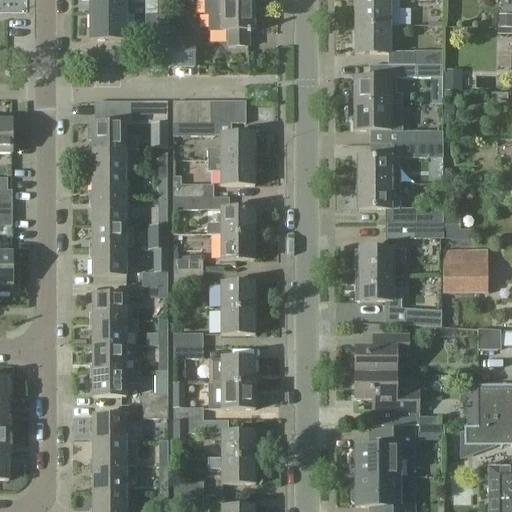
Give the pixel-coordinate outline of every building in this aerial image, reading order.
[(123,15),(123,0),(90,0),(90,15),(123,15)] [(155,0),(156,16),(159,16),(167,16),(167,0),(155,0)] [(356,0),(356,29),(397,29),(398,29),(399,29),(399,27),(399,12),(399,2),(389,1),(389,0),(356,0)] [(204,17),(204,18),(207,18),(208,18),(208,32),(208,34),(226,34),(226,50),(249,50),(249,34),(253,34),(253,2),(210,2),(204,2),(204,17)] [(123,15),(90,15),(90,41),(123,41),(130,42),(130,32),(123,32),(123,15)] [(156,16),(156,34),(167,34),(167,16),(159,16),(156,16)] [(511,16),(499,17),(498,29),(511,29),(511,17),(511,16)] [(397,29),(356,29),(356,56),(388,56),(388,54),(388,44),(398,44),(398,29),(397,29)] [(156,34),(154,34),(154,48),(167,48),(167,34),(156,34)] [(193,41),(167,41),(167,67),(193,67),(193,41)] [(119,54),(105,54),(105,66),(119,66),(119,54)] [(413,54),(413,68),(442,68),(442,54),(413,54)] [(167,84),(192,84),(193,68),(167,68),(167,84)] [(413,68),(389,68),(389,81),(390,81),(390,80),(413,80),(429,80),(442,80),(442,68),(413,68)] [(347,94),(347,107),(390,107),(390,81),(389,81),(353,81),(353,94),(347,94)] [(443,83),(443,93),(461,93),(461,83),(443,83)] [(233,126),(232,103),(220,104),(220,127),(233,126)] [(232,103),(233,126),(244,126),(244,103),(232,103)] [(105,104),(94,105),(94,126),(98,126),(105,126),(105,104)] [(117,126),(117,104),(105,104),(105,126),(117,126)] [(129,126),(129,104),(117,104),(117,126),(124,126),(129,126)] [(129,104),(129,126),(141,126),(141,104),(129,104)] [(153,104),(141,104),(141,126),(149,126),(150,126),(154,126),(153,104)] [(166,104),(153,104),(154,126),(156,126),(166,126),(166,104)] [(184,127),(184,104),(171,104),(171,127),(184,127)] [(196,104),(184,104),(184,127),(196,127),(196,104)] [(208,127),(208,104),(196,104),(196,127),(206,127),(208,127)] [(220,104),(208,104),(208,127),(220,127),(220,104)] [(443,106),(443,120),(453,120),(453,106),(443,106)] [(390,107),(347,107),(347,121),(353,121),(353,133),(389,133),(389,134),(401,134),(401,107),(390,107)] [(0,122),(0,155),(11,156),(10,122),(0,122)] [(91,129),(86,129),(86,143),(91,143),(91,149),(91,152),(91,153),(124,153),(137,153),(137,139),(124,139),(124,126),(117,126),(105,126),(98,126),(94,126),(91,126),(91,129)] [(154,126),(150,126),(150,152),(156,152),(157,152),(166,152),(166,126),(156,126),(154,126)] [(184,127),(171,127),(171,139),(202,139),(206,127),(196,127),(184,127)] [(441,134),(404,134),(404,147),(427,147),(441,147),(442,147),(442,134),(441,134)] [(220,152),(207,152),(207,163),(253,163),(253,137),(220,137),(220,152)] [(427,147),(404,147),(404,161),(428,161),(427,147)] [(166,152),(157,152),(157,177),(166,177),(166,152)] [(124,153),(91,153),(91,177),(124,177),(124,153)] [(389,160),(358,160),(357,186),(398,187),(398,170),(397,170),(397,161),(391,161),(391,160),(389,160)] [(253,163),(207,163),(207,174),(220,174),(220,189),(253,189),(253,163)] [(444,170),(444,183),(457,183),(457,174),(452,170),(444,170)] [(124,177),(91,177),(91,203),(124,203),(124,177)] [(157,177),(157,203),(166,203),(166,177),(157,177)] [(171,201),(200,201),(212,201),(212,190),(181,190),(181,180),(171,180),(171,201)] [(390,187),(357,186),(357,212),(385,212),(389,212),(389,211),(397,211),(397,203),(398,203),(398,187),(390,187)] [(426,187),(426,200),(441,200),(441,187),(426,187)] [(0,205),(11,205),(11,193),(0,192),(0,205)] [(442,212),(458,212),(458,196),(442,196),(442,212)] [(171,201),(172,214),(200,214),(200,201),(171,201)] [(124,228),(124,203),(91,203),(91,228),(124,228)] [(157,203),(157,210),(157,228),(166,228),(166,203),(157,203)] [(0,205),(0,218),(11,219),(11,205),(0,205)] [(220,210),(220,237),(253,236),(253,226),(259,226),(259,212),(253,212),(253,210),(220,210)] [(413,211),(413,225),(441,226),(441,217),(441,212),(413,211)] [(458,217),(441,217),(441,226),(441,241),(458,241),(458,217)] [(441,226),(413,225),(413,242),(441,242),(441,241),(441,226)] [(124,253),(124,228),(91,228),(91,253),(124,253)] [(157,228),(157,253),(166,253),(166,228),(157,228)] [(253,236),(220,237),(220,263),(253,263),(253,236)] [(354,252),(354,278),(392,278),(392,266),(404,266),(404,253),(392,253),(392,252),(354,252)] [(124,253),(91,253),(91,279),(125,279),(124,253)] [(486,253),(441,253),(441,298),(486,297),(486,253)] [(0,295),(18,295),(18,267),(12,267),(12,266),(12,254),(10,254),(0,254),(0,295)] [(172,276),(201,275),(201,262),(171,262),(172,276)] [(140,275),(140,289),(166,289),(166,275),(140,275)] [(201,275),(172,276),(172,288),(202,288),(201,275)] [(354,278),(354,304),(379,304),(384,304),(384,312),(400,312),(400,293),(392,293),(392,278),(354,278)] [(220,312),(253,312),(253,286),(220,286),(220,312)] [(166,289),(140,289),(140,301),(166,302),(166,289)] [(91,324),(124,324),(125,298),(91,298),(91,324)] [(253,312),(220,312),(220,338),(253,338),(253,312)] [(411,313),(411,329),(439,330),(440,314),(411,313)] [(157,323),(157,349),(166,349),(166,323),(157,323)] [(124,324),(91,324),(91,350),(124,350),(124,335),(137,335),(137,325),(124,325),(124,324)] [(500,350),(500,334),(477,334),(477,354),(500,354),(500,350)] [(511,335),(500,334),(500,350),(511,349),(511,335)] [(172,349),(201,349),(201,336),(172,336),(172,349)] [(384,347),(370,347),(354,347),(354,375),(395,376),(395,359),(407,359),(407,337),(384,337),(384,347)] [(166,349),(157,349),(157,374),(166,374),(166,349)] [(201,349),(172,349),(172,362),(201,362),(201,349)] [(124,375),(124,374),(124,350),(91,350),(91,375),(124,375)] [(209,364),(209,386),(254,386),(254,362),(220,362),(220,364),(209,364)] [(124,374),(124,375),(91,375),(91,401),(124,401),(124,386),(140,386),(140,374),(124,374)] [(354,375),(354,402),(371,402),(371,430),(417,430),(417,394),(395,394),(395,376),(354,375)] [(207,388),(208,413),(220,412),(254,412),(254,387),(254,386),(209,386),(207,386),(207,388)] [(477,430),(464,430),(464,449),(511,448),(511,472),(487,473),(487,478),(487,506),(487,511),(511,511),(511,388),(488,389),(488,395),(478,395),(478,389),(477,389),(477,409),(477,430)] [(140,410),(166,410),(166,396),(140,396),(140,410)] [(477,430),(477,409),(462,409),(462,430),(464,430),(477,430)] [(166,422),(166,410),(140,410),(141,422),(166,422)] [(172,424),(202,424),(202,411),(172,411),(172,424)] [(91,445),(125,445),(125,419),(91,419),(91,445)] [(437,420),(418,420),(418,429),(437,429),(437,420)] [(202,437),(202,424),(172,424),(172,437),(202,437)] [(350,456),(350,467),(352,470),(353,470),(353,480),(355,480),(392,480),(399,480),(399,461),(414,461),(414,433),(382,433),(382,448),(353,448),(353,454),(352,454),(350,456)] [(220,436),(220,437),(220,461),(254,461),(254,436),(220,436)] [(166,444),(164,444),(157,444),(157,470),(166,470),(166,444)] [(125,445),(91,445),(91,470),(125,470),(125,445)] [(207,462),(207,473),(220,473),(220,487),(254,487),(254,461),(220,461),(220,462),(207,462)] [(125,495),(125,470),(91,470),(91,495),(125,495)] [(166,495),(166,470),(157,470),(157,495),(166,495)] [(352,490),(350,493),(350,504),(352,506),(353,506),(353,511),(368,511),(383,511),(382,511),(413,511),(414,499),(399,499),(399,480),(392,480),(355,480),(353,480),(353,490),(352,490)] [(172,499),(202,499),(202,486),(172,486),(172,499)] [(124,511),(125,495),(91,495),(91,511),(124,511)] [(166,511),(166,495),(157,495),(156,511),(166,511)] [(202,511),(202,499),(172,499),(172,511),(202,511)]
